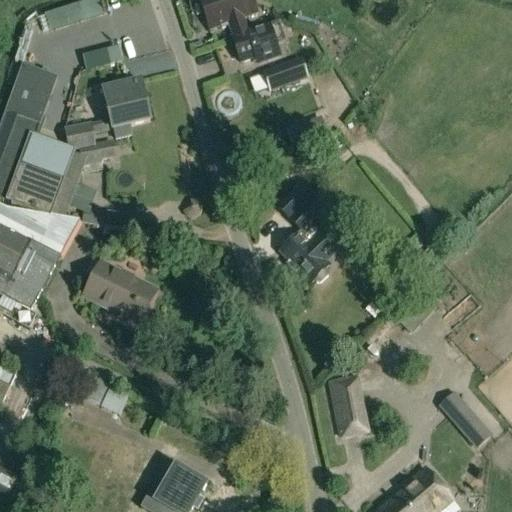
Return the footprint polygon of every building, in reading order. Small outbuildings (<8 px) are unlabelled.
[(95,0),(45,10),(48,29),(99,19),(95,0)] [(248,35),(242,19),(255,14),(250,0),(198,0),(209,30),(227,24),(233,38),(231,40),(248,35)] [(248,35),(231,40),(241,67),(264,59),(265,64),(281,58),(277,46),(286,43),(279,23),(268,28),(248,35)] [(169,51),(154,57),(158,68),(173,62),(169,51)] [(262,73),(270,95),(309,81),(301,59),(262,73)] [(43,115),(48,101),(56,80),(22,68),(15,89),(0,129),(0,201),(47,219),(65,222),(69,210),(77,188),(82,176),(83,171),(86,163),(81,161),(73,158),(64,183),(24,169),(34,140),(43,115)] [(149,124),(139,84),(102,93),(112,133),(113,132),(116,142),(132,138),(130,128),(149,124)] [(81,161),(86,163),(83,171),(84,176),(102,171),(100,163),(104,162),(100,146),(95,147),(93,137),(90,127),(90,126),(64,132),(69,153),(71,153),(79,151),(81,161)] [(280,255),(307,287),(313,282),(316,285),(321,285),(328,278),(328,273),(326,271),(329,268),(324,263),(333,256),(309,227),(323,215),(312,201),(311,202),(308,199),(309,199),(300,188),(276,209),(285,220),(288,218),(290,220),(288,222),(299,236),(300,236),(300,237),(280,255)] [(47,219),(5,212),(0,209),(0,232),(59,262),(79,224),(65,222),(47,219)] [(31,314),(59,262),(0,232),(0,318),(27,333),(36,317),(31,314)] [(412,289),(435,267),(419,251),(397,273),(412,289)] [(157,295),(100,266),(83,298),(112,313),(110,316),(127,325),(128,323),(139,329),(157,295)] [(391,278),(368,301),(386,319),(410,296),(391,278)] [(420,296),(395,322),(407,333),(432,307),(420,296)] [(0,408),(16,375),(0,366),(0,511),(24,511),(35,491),(0,473),(0,408)] [(358,379),(327,385),(338,443),(369,437),(358,379)] [(492,438),(454,395),(438,409),(476,452),(492,438)] [(72,432),(74,446),(94,444),(92,430),(72,432)] [(95,445),(147,469),(154,455),(102,430),(95,445)] [(149,485),(162,493),(150,511),(191,511),(206,487),(162,462),(149,485)] [(397,503),(395,500),(381,511),(441,511),(452,504),(425,471),(401,491),(405,496),(397,503)] [(479,493),(461,494),(462,511),(473,511),(480,511),(479,493)]
